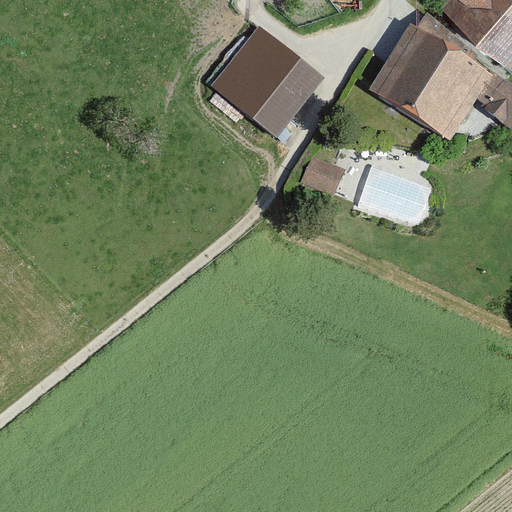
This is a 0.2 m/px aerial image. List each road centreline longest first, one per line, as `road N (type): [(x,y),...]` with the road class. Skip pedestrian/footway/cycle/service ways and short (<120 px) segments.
road 1 (track): [(248,208),(188,281),(0,430)]
road 2 (residential): [(384,0),(348,86),(248,208)]
